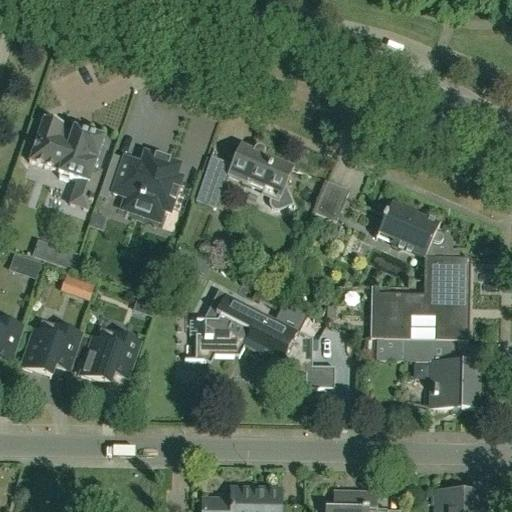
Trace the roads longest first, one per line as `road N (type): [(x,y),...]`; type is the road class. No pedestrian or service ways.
road 1 (tertiary): [(511,125),(200,0)]
road 2 (residential): [(181,450),(511,454)]
road 3 (residential): [(0,446),(181,450)]
